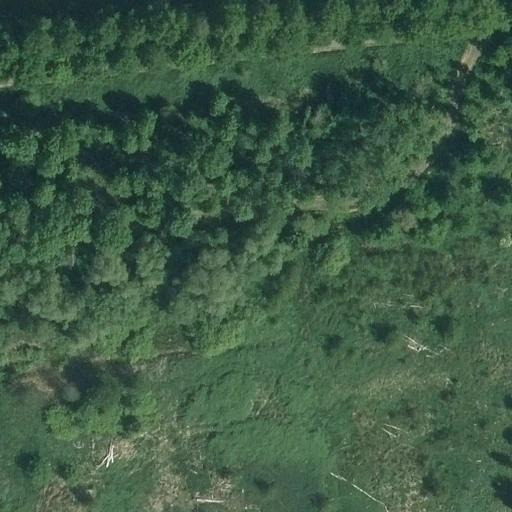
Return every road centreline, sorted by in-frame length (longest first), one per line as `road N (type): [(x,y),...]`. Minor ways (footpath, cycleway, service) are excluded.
road 1 (track): [(511,36),(478,42),(437,150),(418,170),(239,299),(202,313),(0,334)]
road 2 (track): [(374,198),(0,246)]
